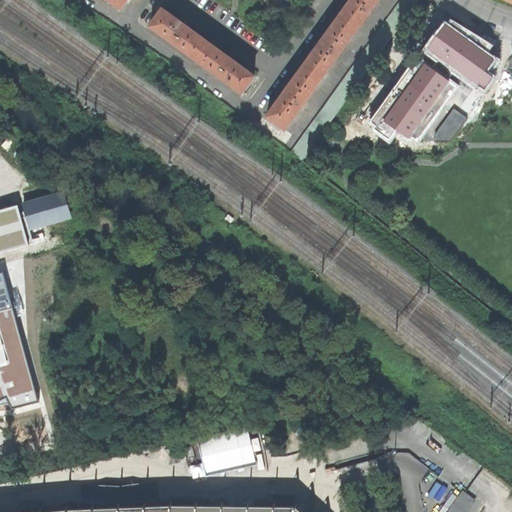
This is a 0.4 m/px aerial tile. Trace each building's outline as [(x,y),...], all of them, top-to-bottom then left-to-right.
[(109,0),(121,9),(127,0),(109,0)] [(286,130),(379,0),(352,0),(322,42),(286,93),(268,117),(286,130)] [(302,160),(418,0),(401,0),(292,152),(302,160)] [(185,26),(163,10),(151,27),(242,93),(254,77),(230,59),(185,26)] [(447,22),(445,20),(423,50),(476,88),(478,86),(481,88),(483,90),(493,77),(490,75),(487,73),(497,60),(498,59),(493,56),(490,53),(488,52),(494,45),(456,23),(450,19),(447,22)] [(409,69),(371,122),(376,126),(373,129),(388,140),(395,130),(410,141),(413,138),(417,141),(456,87),(437,72),(425,63),(416,74),(409,69)] [(435,134),(435,142),(451,142),(468,118),(454,109),(435,134)] [(21,203),(30,231),(72,219),(64,191),(21,203)] [(0,253),(28,246),(16,206),(0,210),(0,253)] [(140,298),(149,295),(147,289),(138,292),(140,298)] [(170,353),(187,347),(171,301),(154,307),(170,353)] [(172,360),(189,406),(205,401),(188,355),(172,360)] [(127,428),(172,412),(166,395),(121,411),(127,428)] [(468,511),(476,501),(463,491),(447,511),(468,511)]
